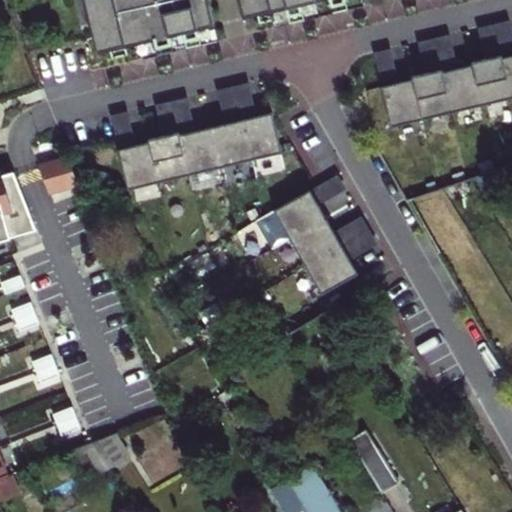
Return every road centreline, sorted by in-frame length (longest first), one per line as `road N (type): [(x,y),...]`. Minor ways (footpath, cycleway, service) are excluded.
road 1 (residential): [(298,57),(511,431)]
road 2 (residential): [(298,57),(32,117),(18,131),(26,170)]
road 3 (residential): [(511,5),(298,57)]
